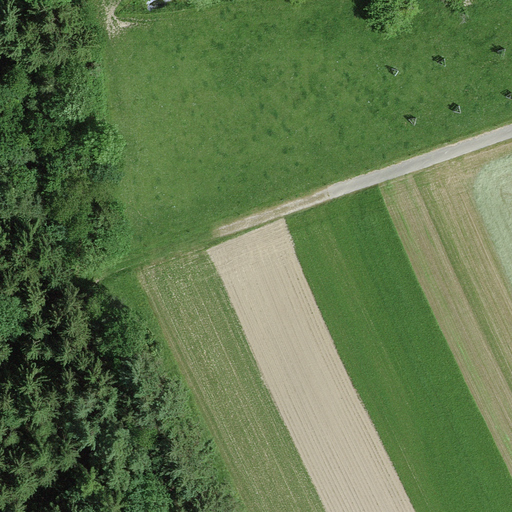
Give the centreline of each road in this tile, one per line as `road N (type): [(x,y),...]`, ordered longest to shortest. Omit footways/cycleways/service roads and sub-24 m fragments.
road 1 (track): [(170,511),(100,333),(120,265),(511,132)]
road 2 (track): [(99,0),(98,229),(120,265)]
